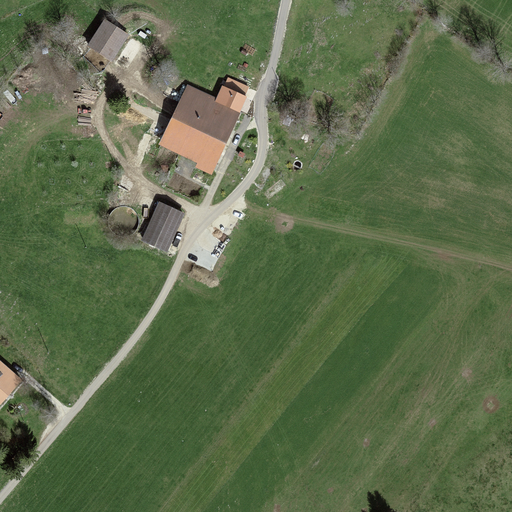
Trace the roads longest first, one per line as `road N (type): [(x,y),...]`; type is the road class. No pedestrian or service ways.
road 1 (unclassified): [(285,0),(260,101),(257,166),(193,229),(152,319),(0,499)]
road 2 (track): [(260,101),(193,229)]
